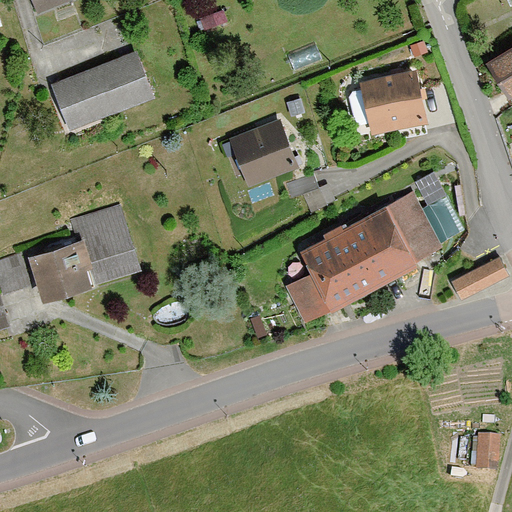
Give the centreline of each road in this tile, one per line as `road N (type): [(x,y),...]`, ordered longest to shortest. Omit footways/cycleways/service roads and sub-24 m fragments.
road 1 (tertiary): [(511,313),(307,366),(88,440)]
road 2 (residential): [(439,0),(511,209)]
